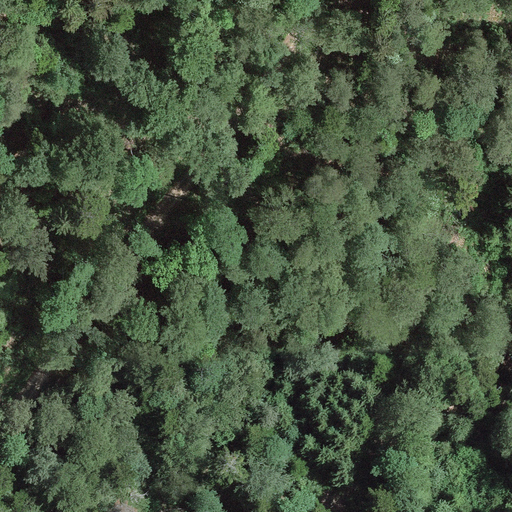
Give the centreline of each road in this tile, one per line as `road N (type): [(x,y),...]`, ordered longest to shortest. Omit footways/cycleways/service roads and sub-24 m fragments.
road 1 (track): [(0,436),(88,347),(336,0)]
road 2 (track): [(366,511),(422,288),(435,191),(435,0)]
